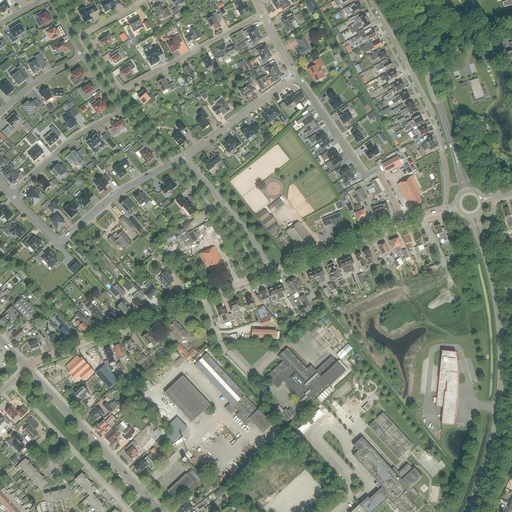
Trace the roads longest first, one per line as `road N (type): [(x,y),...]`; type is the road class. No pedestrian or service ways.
road 1 (secondary): [(468,511),(491,441),(501,367),(495,296),(473,216)]
road 2 (unclassified): [(261,16),(122,90),(83,33),(145,0)]
road 3 (tertiary): [(25,367),(271,272)]
road 4 (unclassified): [(479,511),(510,385),(505,293)]
road 5 (unclassified): [(183,158),(121,191),(60,242),(11,195)]
road 6 (unclassified): [(79,55),(117,111),(11,195)]
road 7 (secondary): [(465,191),(406,0)]
road 8 (tertiary): [(161,511),(25,367)]
road 9 (tertiary): [(271,272),(456,206)]
road 10 (unclassified): [(443,151),(429,107),(370,0)]
road 11 (unclassified): [(271,272),(183,158)]
road 12 (unclassified): [(295,77),(183,158)]
road 13 (unclassified): [(375,169),(364,176),(295,77)]
